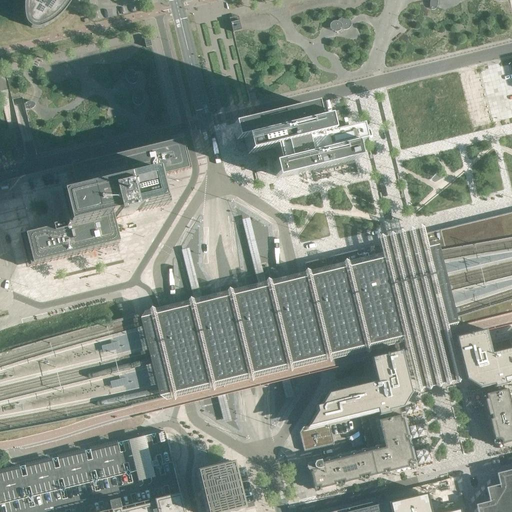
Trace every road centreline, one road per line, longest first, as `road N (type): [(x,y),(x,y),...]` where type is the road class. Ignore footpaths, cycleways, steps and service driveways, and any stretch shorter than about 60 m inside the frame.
road 1 (unclassified): [(299,510),(511,460)]
road 2 (unclassified): [(186,128),(25,168)]
road 3 (unknown): [(0,488),(132,458)]
